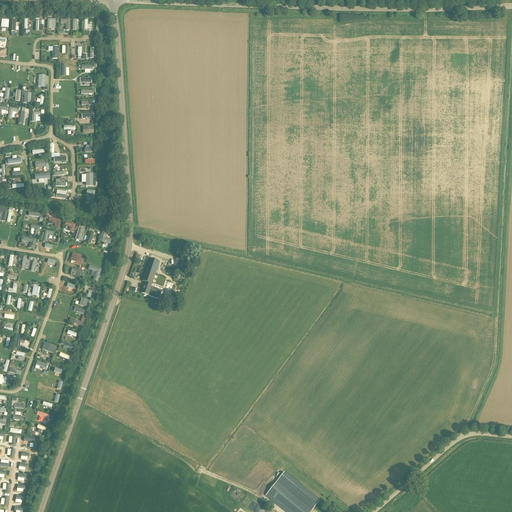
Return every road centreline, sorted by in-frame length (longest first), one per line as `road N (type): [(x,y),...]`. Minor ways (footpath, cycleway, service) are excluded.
road 1 (tertiary): [(39,511),(129,242),(112,1)]
road 2 (unclassified): [(511,8),(112,1)]
road 3 (unclassified): [(374,511),(461,437),(511,436)]
